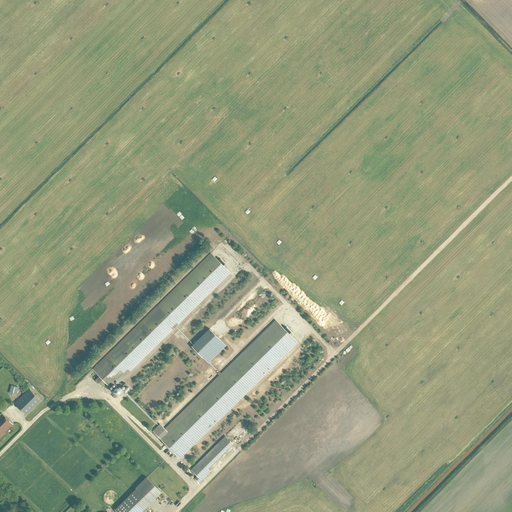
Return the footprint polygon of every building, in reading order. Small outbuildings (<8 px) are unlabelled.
[(119,383),(177,326),(230,273),(211,253),(93,369),(99,376),(95,380),(102,386),(105,382),(110,387),(116,380),(119,383)] [(160,424),(153,431),(167,445),(179,458),(297,342),(285,330),(276,321),(165,429),(160,424)] [(219,341),(208,330),(192,346),(203,357),(219,341)] [(26,415),(40,400),(29,389),(15,403),(26,415)] [(0,436),(12,424),(2,413),(0,414),(0,436)] [(198,482),(210,471),(207,469),(233,443),(229,440),(225,436),(191,470),(195,473),(197,476),(194,478),(198,482)] [(140,511),(161,492),(153,483),(147,478),(115,509),(117,511),(140,511)]
